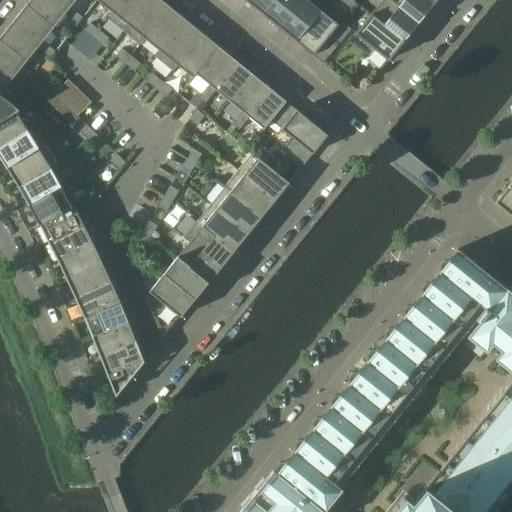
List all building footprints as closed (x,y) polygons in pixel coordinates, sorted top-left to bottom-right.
[(54,0),(30,0),(26,5),(53,27),(65,13),(67,10),(54,0)] [(54,0),(67,10),(65,13),(71,18),(76,12),(70,7),(75,0),(54,0)] [(96,0),(112,13),(113,13),(123,0),(96,0)] [(123,0),(113,13),(112,13),(107,18),(124,32),(149,0),(123,0)] [(145,39),(170,8),(159,0),(149,0),(124,32),(141,45),(145,40),(145,39)] [(245,0),(245,1),(262,14),(273,0),(245,0)] [(279,28),(301,0),(273,0),(262,14),(279,28)] [(301,0),(279,28),(295,42),(320,11),(306,0),(301,0)] [(339,0),(350,9),(356,3),(351,0),(339,0)] [(382,0),(370,15),(403,42),(418,23),(390,0),(382,0)] [(390,0),(418,23),(433,4),(428,0),(390,0)] [(40,44),(37,47),(43,52),(48,46),(42,41),(53,27),(26,5),(12,22),(40,44)] [(160,52),(185,21),(170,8),(145,39),(145,40),(160,51),(160,52)] [(338,25),(320,11),(295,42),(313,56),(336,27),(338,25)] [(76,12),(71,18),(77,23),(82,17),(76,12)] [(388,61),(403,42),(370,15),(355,34),(388,61)] [(160,52),(160,51),(155,57),(172,71),(177,65),(176,65),(201,34),(185,21),(160,52)] [(12,22),(0,37),(0,40),(26,61),(37,47),(40,44),(12,22)] [(83,31),(93,38),(99,31),(90,23),(83,31)] [(347,36),(336,27),(313,56),(323,64),(338,45),(339,46),(347,36)] [(102,46),(108,38),(99,31),(93,38),(102,46)] [(193,78),(196,75),(195,74),(218,47),(201,34),(176,65),(177,65),(193,78)] [(0,40),(0,68),(12,78),(10,81),(16,86),(21,80),(15,75),(26,61),(0,40)] [(48,46),(43,52),(50,57),(55,51),(48,46)] [(212,88),(234,60),(218,47),(195,74),(196,75),(209,85),(212,88)] [(115,56),(125,64),(131,56),(122,49),(115,56)] [(140,64),(131,56),(125,64),(134,72),(141,77),(147,69),(140,64)] [(251,74),(234,60),(212,88),(209,85),(204,92),(210,96),(215,90),(229,101),(251,74)] [(0,93),(10,81),(12,78),(0,68),(0,93)] [(147,82),(156,90),(163,82),(153,74),(147,82)] [(246,115),(268,88),(251,74),(229,101),(243,112),(246,115)] [(21,80),(16,86),(22,91),(27,85),(21,80)] [(172,90),(163,82),(156,90),(165,97),(172,90)] [(284,101),(268,88),(246,115),(243,112),(238,119),(244,124),(249,117),(263,129),(270,120),(270,119),(284,101)] [(210,96),(204,92),(199,98),(205,103),(210,96)] [(47,101),(55,109),(62,102),(54,93),(47,101)] [(0,121),(16,112),(19,110),(0,95),(0,121)] [(301,167),(327,135),(284,101),(270,119),(270,120),(292,137),(281,151),(301,167)] [(71,110),(62,102),(55,109),(64,117),(71,110)] [(197,126),(204,116),(197,110),(189,119),(197,126)] [(0,146),(27,130),(16,112),(0,121),(0,146)] [(244,124),(238,119),(233,125),(239,130),(244,124)] [(225,132),(229,136),(236,127),(232,124),(225,132)] [(79,132),(88,140),(95,133),(86,125),(79,132)] [(38,148),(27,130),(0,146),(0,157),(6,168),(38,148)] [(103,141),(95,133),(88,140),(96,149),(103,141)] [(38,148),(6,168),(18,187),(56,165),(44,144),(38,148)] [(195,164),(201,154),(193,149),(187,159),(195,164)] [(118,170),(125,162),(116,154),(109,161),(118,170)] [(317,154),(308,169),(319,175),(328,160),(317,154)] [(243,175),(274,201),(288,183),(257,158),(243,175)] [(195,164),(187,159),(180,169),(189,175),(195,164)] [(61,188),(62,189),(68,185),(56,165),(18,187),(28,206),(61,188)] [(261,217),(274,201),(243,175),(230,191),(229,192),(261,217)] [(511,187),(509,185),(495,203),(511,216),(511,187)] [(164,196),(172,201),(179,191),(170,186),(164,196)] [(210,204),(247,234),(261,217),(229,192),(230,191),(225,187),(210,204)] [(61,188),(28,206),(39,225),(74,207),(73,206),(72,207),(62,189),(61,188)] [(166,212),(172,201),(164,196),(158,207),(166,212)] [(233,251),(247,234),(210,204),(197,221),(233,251)] [(39,226),(48,243),(83,225),(74,207),(39,225),(39,226)] [(142,231),(151,237),(157,226),(149,221),(142,231)] [(183,238),(189,242),(220,267),(233,251),(197,221),(183,238)] [(58,261),(58,262),(93,245),(83,225),(48,243),(58,261)] [(144,247),(151,237),(142,231),(136,242),(144,247)] [(177,257),(208,283),(220,267),(189,242),(177,257)] [(67,280),(102,264),(93,245),(58,262),(67,280)] [(339,486),(339,487),(334,483),(351,461),(352,462),(353,460),(369,439),(370,440),(371,438),(371,437),(388,416),(388,417),(390,416),(389,415),(406,394),(406,395),(408,393),(407,393),(424,372),(425,372),(426,371),(425,370),(442,349),(443,350),(444,348),(443,348),(460,327),(461,327),(462,326),(461,325),(478,305),(479,306),(480,304),(484,308),(475,319),(479,322),(506,289),(457,249),(449,259),(443,260),(439,265),(439,271),(431,282),(424,283),(421,287),(421,293),(412,304),(406,305),(402,309),(403,315),(394,326),(388,327),(384,332),(385,338),(376,349),(370,350),(366,354),(367,360),(365,363),(363,361),(363,360),(363,359),(362,359),(361,359),(355,366),(355,367),(355,368),(356,368),(357,368),(359,370),(358,371),(352,372),(348,377),(349,383),(340,394),(334,394),(330,399),(330,405),(322,416),(316,417),(312,421),(312,427),(304,438),(298,439),(294,444),(294,450),(286,461),(279,461),(276,466),(276,472),(275,473),(323,511),(342,490),(340,488),(340,487),(339,486)] [(194,299),(208,283),(177,257),(163,274),(194,299)] [(110,282),(102,264),(67,280),(75,299),(110,282)] [(194,299),(163,274),(144,298),(161,340),(194,299)] [(75,299),(84,317),(120,303),(120,302),(110,282),(75,299)] [(511,293),(506,289),(479,322),(467,337),(486,352),(487,351),(492,355),(496,358),(495,360),(511,373),(511,293)] [(91,337),(128,322),(120,303),(84,317),(84,318),(91,337)] [(91,337),(99,355),(135,341),(128,322),(91,337)] [(135,341),(99,355),(115,396),(116,396),(144,362),(135,341)] [(438,470),(425,487),(455,511),(489,511),(494,506),(493,500),(501,491),(507,490),(511,483),(511,482),(511,478),(511,477),(511,380),(438,471),(438,470)] [(253,500),(243,511),(323,511),(275,473),(261,492),(267,497),(263,502),(260,506),(253,500)] [(455,511),(425,487),(424,486),(411,502),(404,496),(390,511),(455,511)]
